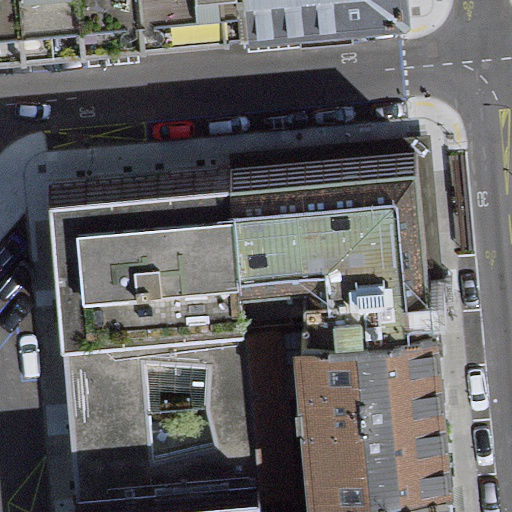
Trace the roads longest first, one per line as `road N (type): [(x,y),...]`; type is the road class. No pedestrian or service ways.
road 1 (residential): [(488,60),(0,105)]
road 2 (residential): [(488,60),(511,323)]
